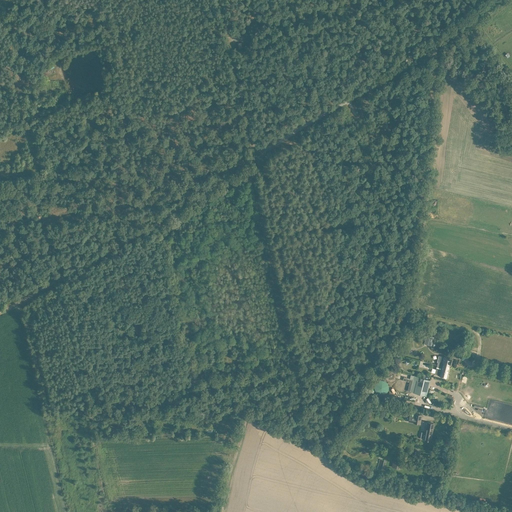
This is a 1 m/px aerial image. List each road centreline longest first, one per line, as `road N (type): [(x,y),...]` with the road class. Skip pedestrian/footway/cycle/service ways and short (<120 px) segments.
road 1 (track): [(111,0),(160,222)]
road 2 (track): [(245,406),(212,388),(198,366),(160,222)]
road 3 (track): [(259,151),(433,49)]
road 4 (track): [(0,310),(160,222)]
road 5 (track): [(348,282),(328,244),(324,213),(259,151)]
road 6 (track): [(259,151),(219,0)]
road 7 (track): [(160,222),(259,151)]
